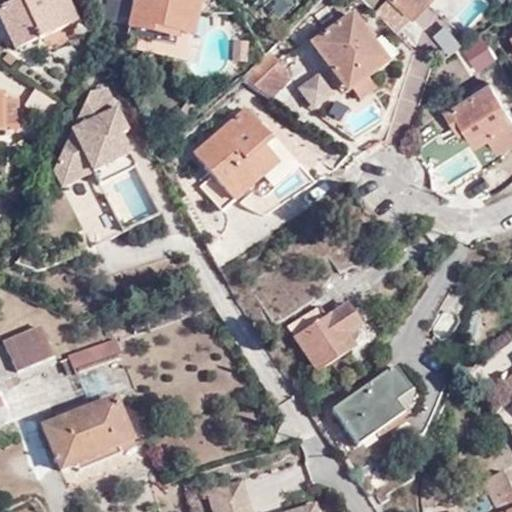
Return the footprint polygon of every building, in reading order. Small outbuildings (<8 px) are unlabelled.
[(60,0),(25,0),(0,12),(0,20),(17,54),(75,26),(60,0)] [(135,0),(127,43),(136,44),(139,30),(179,38),(195,41),(201,0),(135,0)] [(394,0),(385,0),(375,10),(397,32),(412,17),(394,0)] [(394,0),(412,17),(428,0),(394,0)] [(350,90),(367,78),(386,64),(369,39),(361,27),(353,15),(312,44),(346,93),(350,90)] [(361,27),(369,39),(375,35),(367,23),(361,27)] [(139,30),(136,44),(134,53),(174,61),(179,38),(139,30)] [(269,55),(265,59),(243,81),(270,100),(292,80),(269,55)] [(10,56),(5,64),(13,70),(18,62),(10,56)] [(374,88),(367,78),(350,90),(358,100),(374,88)] [(487,135),(511,118),(488,82),(444,111),(457,130),(464,126),(474,143),(487,135)] [(56,103),(39,93),(32,103),(49,115),(56,103)] [(242,111),(192,156),(211,176),(198,187),(221,212),(275,162),(260,145),(267,138),(242,111)] [(511,138),(511,118),(487,135),(496,149),(511,138)] [(320,307),(289,328),(313,365),(324,367),(346,352),(348,344),(343,335),(356,327),(357,320),(346,303),(327,317),(320,307)] [(0,382),(9,380),(17,377),(53,361),(38,331),(0,348),(0,382)] [(113,365),(126,360),(118,341),(103,346),(113,365)] [(75,379),(113,365),(103,346),(103,344),(66,359),(75,379)] [(391,365),(328,412),(353,447),(401,412),(390,396),(405,385),(391,365)] [(9,380),(0,382),(0,428),(14,422),(0,393),(0,384),(17,377),(9,380)] [(82,410),(39,428),(58,474),(136,443),(119,405),(85,419),(82,410)] [(332,453),(323,440),(310,448),(327,472),(339,462),(332,453)] [(511,483),(506,469),(487,477),(500,511),(511,505),(511,483)] [(434,504),(435,472),(423,472),(421,503),(434,504)] [(447,473),(435,472),(434,504),(445,504),(447,473)]
